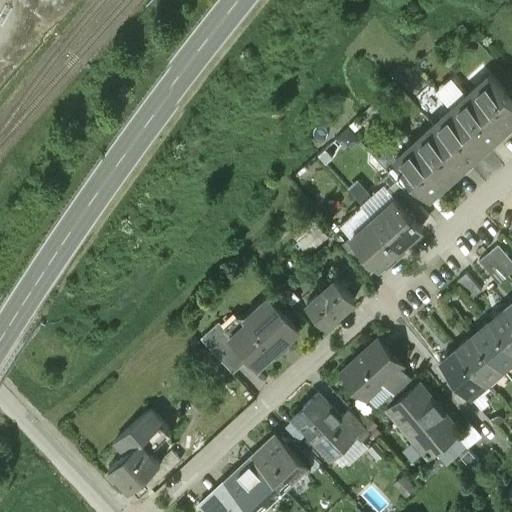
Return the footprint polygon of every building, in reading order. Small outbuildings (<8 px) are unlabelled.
[(511,121),(511,98),(491,74),(472,91),(505,128),(511,121)] [(505,128),(472,91),(453,108),(486,145),(505,128)] [(486,145),(453,108),(434,125),(467,162),(486,145)] [(467,162),(434,125),(415,142),(448,179),(467,162)] [(448,179),(415,142),(396,158),(429,195),(448,179)] [(429,215),(397,179),(387,188),(395,197),(421,223),(429,215)] [(421,223),(395,197),(373,217),(400,247),(423,226),(421,223)] [(400,247),(373,217),(352,235),(358,241),(379,265),(400,247)] [(379,265),(358,241),(349,250),(369,274),(379,265)] [(511,265),(511,261),(498,244),(489,252),(505,271),(511,265)] [(505,271),(489,252),(479,261),(495,280),(505,271)] [(482,291),(467,272),(458,280),(473,298),(482,291)] [(356,299),(337,277),(318,294),(314,289),(304,298),(328,325),(356,299)] [(299,329),(269,295),(247,315),(238,315),(225,327),(251,356),(259,365),(276,350),(278,352),(288,343),(286,341),(299,329)] [(511,311),(507,306),(491,319),(511,344),(511,311)] [(511,344),(491,319),(474,333),(504,368),(511,361),(511,344)] [(251,356),(225,327),(220,320),(201,337),(234,372),(251,356)] [(474,333),(458,346),(487,382),(504,368),(474,333)] [(379,338),(342,371),(366,397),(381,384),(399,368),(403,365),(379,338)] [(458,346),(442,360),(471,395),(487,382),(458,346)] [(399,368),(381,384),(392,396),(410,380),(399,368)] [(460,430),(419,382),(387,409),(388,410),(393,407),(406,422),(401,425),(428,457),(435,451),(457,433),(460,430)] [(341,417),(319,393),(293,417),(332,458),(357,435),(341,417)] [(150,407),(116,438),(126,450),(110,465),(112,467),(112,466),(119,473),(118,473),(120,475),(130,485),(129,486),(131,488),(143,477),(161,460),(160,458),(152,449),(171,431),(150,407)] [(371,432),(349,409),(341,417),(357,435),(362,440),(371,432)] [(457,433),(435,451),(448,466),(469,446),(457,433)] [(230,482),(257,511),(259,511),(307,468),(276,434),(227,479),(230,482)] [(183,458),(172,447),(160,458),(161,460),(143,477),(152,486),(183,458)] [(257,511),(230,482),(222,489),(235,503),(242,511),(257,511)] [(242,511),(235,503),(225,511),(242,511)]
